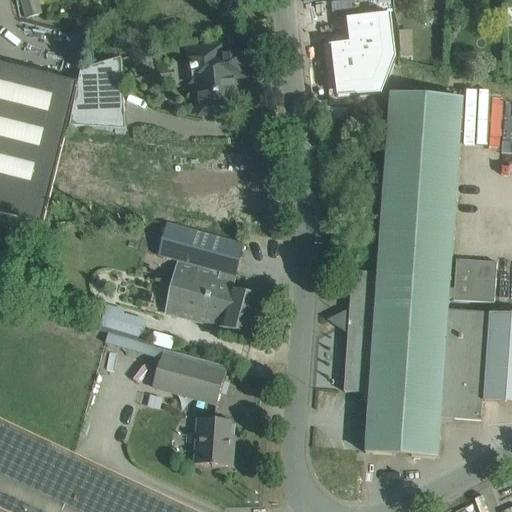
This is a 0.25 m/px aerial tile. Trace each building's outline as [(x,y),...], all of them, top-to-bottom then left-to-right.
[(42,16),(37,0),(19,0),(26,20),(42,16)] [(229,0),(226,0),(221,14),(233,19),(239,3),(229,0)] [(391,14),(347,19),(350,43),(331,46),(337,98),(383,95),(397,61),(391,14)] [(77,21),(74,34),(88,37),(91,25),(77,21)] [(398,58),(416,57),(415,30),(397,31),(398,58)] [(220,49),(200,51),(189,52),(190,66),(195,68),(200,116),(238,112),(235,86),(234,86),(233,79),(247,77),(244,54),(221,57),(220,49)] [(78,85),(67,128),(126,132),(122,59),(81,71),(78,85)] [(0,213),(43,224),(67,128),(78,85),(0,65),(0,213)] [(441,419),(482,422),(487,315),(449,312),(450,300),(451,290),(464,100),(391,95),(378,275),(353,273),(344,393),(365,395),(364,403),(369,404),(366,454),(439,459),(441,419)] [(244,246),(167,225),(158,256),(178,261),(167,314),(254,337),(264,298),(232,290),(244,246)] [(454,290),(451,290),(450,300),(454,300),(453,302),(494,305),(497,264),(457,261),(454,290)] [(147,337),(151,316),(110,308),(106,328),(147,337)] [(511,316),(487,315),(483,403),(511,405),(511,316)] [(163,354),(154,387),(198,400),(217,406),(227,374),(208,368),(163,354)] [(231,423),(211,421),(198,420),(194,465),(233,468),(234,448),(229,447),(231,423)] [(185,511),(0,424),(0,511),(185,511)]
